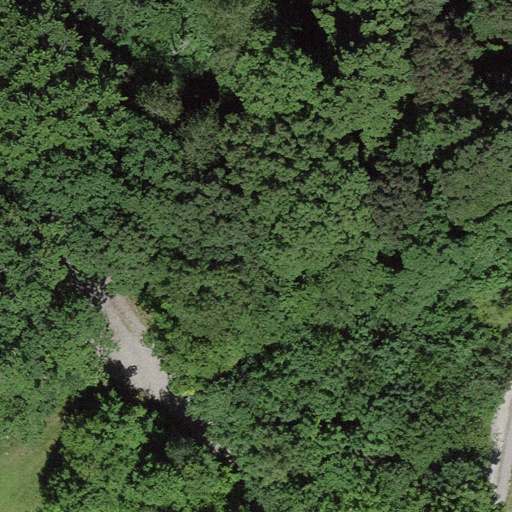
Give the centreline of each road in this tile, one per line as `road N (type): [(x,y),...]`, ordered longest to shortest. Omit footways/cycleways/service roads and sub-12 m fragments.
road 1 (track): [(269,511),(215,437),(123,352),(0,332)]
road 2 (track): [(123,352),(0,146)]
